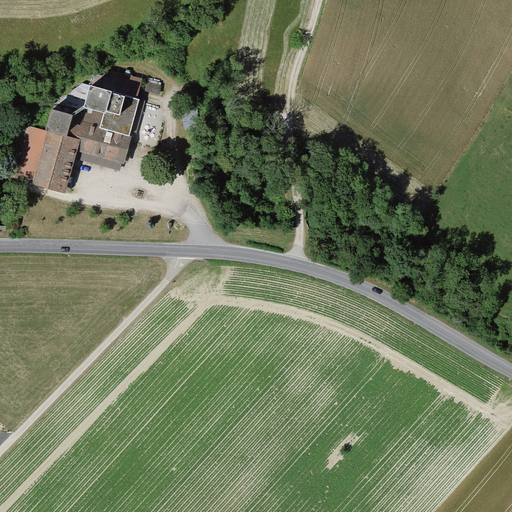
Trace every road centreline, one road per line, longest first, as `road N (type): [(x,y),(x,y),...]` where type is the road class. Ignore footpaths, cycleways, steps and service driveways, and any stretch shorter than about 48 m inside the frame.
road 1 (tertiary): [(0,246),(206,252),(297,265),(367,288),(511,372)]
road 2 (track): [(0,453),(170,278),(180,251)]
road 3 (track): [(318,0),(291,98),(297,265)]
